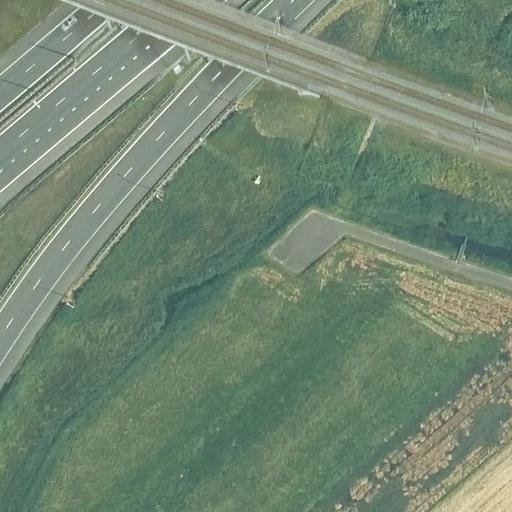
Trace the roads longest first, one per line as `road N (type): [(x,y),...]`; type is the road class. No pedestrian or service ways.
road 1 (motorway): [(0,340),(59,251),(164,130),(295,0)]
road 2 (motorway): [(0,152),(179,0)]
road 3 (motorway): [(109,0),(0,92)]
